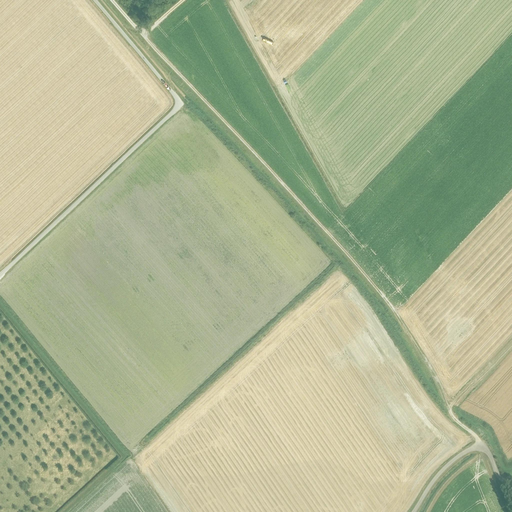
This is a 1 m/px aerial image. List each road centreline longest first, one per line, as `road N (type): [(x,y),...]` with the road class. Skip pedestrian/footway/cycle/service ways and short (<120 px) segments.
road 1 (track): [(138,29),(361,269),(448,408)]
road 2 (unclassified): [(94,0),(175,95),(175,108),(0,275)]
